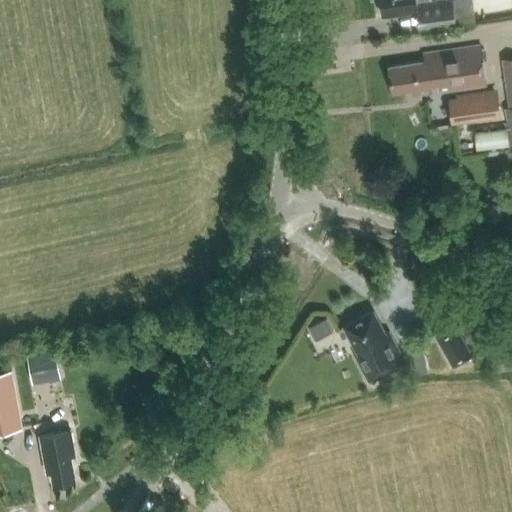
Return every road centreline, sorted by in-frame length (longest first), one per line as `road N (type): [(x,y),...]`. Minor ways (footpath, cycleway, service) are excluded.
road 1 (tertiary): [(135,511),(179,442),(261,263),(277,197)]
road 2 (unclassified): [(511,283),(358,214),(277,197)]
road 3 (tertiary): [(277,197),(292,0)]
